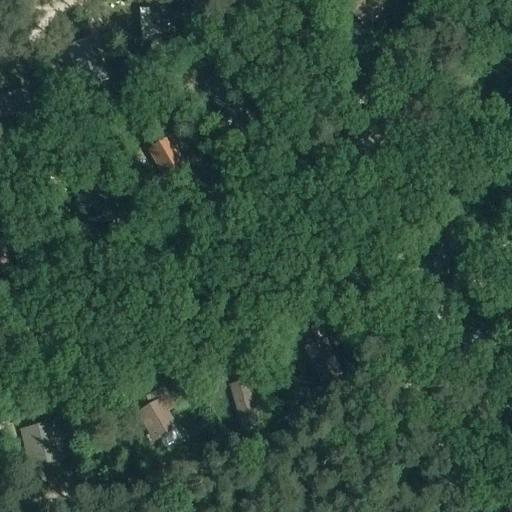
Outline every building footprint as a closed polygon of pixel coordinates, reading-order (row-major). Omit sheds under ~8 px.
[(143,43),(169,42),(167,9),(170,9),(170,0),(146,0),(147,10),(141,10),(143,43)] [(363,29),(397,3),(394,0),(373,0),(372,1),(370,0),(356,0),(347,7),(363,29)] [(72,50),(66,53),(81,91),(107,81),(91,40),(71,48),(72,50)] [(511,68),(502,64),(490,100),(511,107),(511,68)] [(205,85),(225,119),(244,108),(224,74),(205,85)] [(28,91),(0,97),(0,107),(4,122),(34,114),(28,91)] [(363,116),(341,158),(355,166),(377,123),(363,116)] [(10,123),(0,131),(0,143),(2,146),(18,132),(10,123)] [(149,153),(169,187),(188,176),(168,141),(149,153)] [(511,159),(507,155),(487,174),(511,199),(511,159)] [(106,233),(120,211),(85,189),(71,210),(106,233)] [(444,270),(459,233),(440,225),(424,261),(444,270)] [(403,248),(420,254),(424,243),(407,237),(403,248)] [(0,271),(8,263),(4,258),(10,251),(2,244),(0,246),(0,271)] [(479,313),(453,348),(466,358),(492,323),(479,313)] [(316,344),(305,349),(320,385),(342,376),(321,325),(310,330),(316,344)] [(242,342),(222,348),(226,363),(246,358),(242,342)] [(259,426),(257,416),(258,415),(248,381),(231,386),(240,420),(241,420),(244,430),(259,426)] [(179,429),(161,400),(160,400),(156,393),(147,398),(152,406),(137,415),(155,443),(179,429)] [(57,423),(21,432),(30,470),(66,461),(57,423)]
